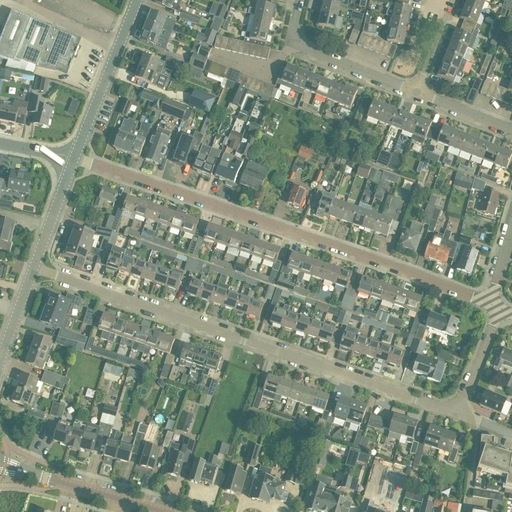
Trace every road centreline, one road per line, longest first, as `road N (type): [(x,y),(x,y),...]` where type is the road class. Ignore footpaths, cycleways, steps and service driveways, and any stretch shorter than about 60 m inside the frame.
road 1 (residential): [(498,309),(462,398),(446,409),(33,268)]
road 2 (residential): [(489,306),(74,158)]
road 3 (residential): [(416,93),(289,44),(299,0)]
road 4 (tertiary): [(74,158),(137,0)]
road 5 (tertiary): [(159,511),(0,465)]
